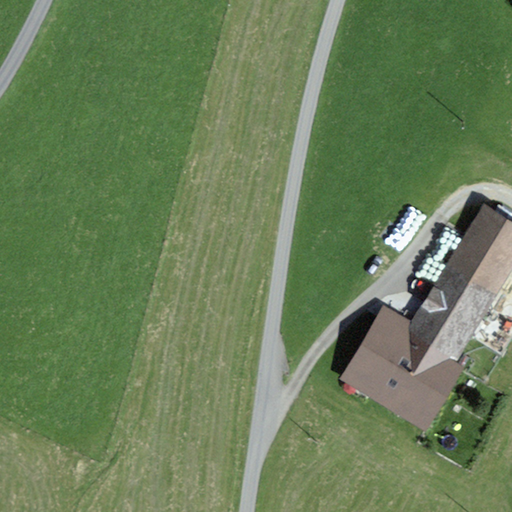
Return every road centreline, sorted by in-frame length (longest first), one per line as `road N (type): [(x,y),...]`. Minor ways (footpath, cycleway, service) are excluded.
road 1 (residential): [(246,511),(284,235),(338,0)]
road 2 (track): [(511,198),(482,192),(456,202),(414,250)]
